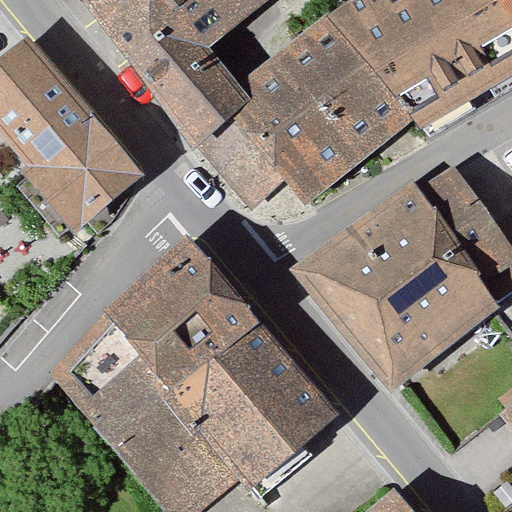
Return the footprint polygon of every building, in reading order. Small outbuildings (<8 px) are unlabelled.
[(58,0),(178,164),(187,152),(264,247),(317,211),(354,172),(394,144),(399,153),(511,94),(511,0),(405,0),(407,2),(383,19),(370,0),(361,0),(308,31),(224,101),(195,54),(256,14),(252,1),(252,0),(58,0)] [(129,192),(26,64),(0,84),(0,149),(71,238),(129,192)] [(402,192),(276,285),(377,420),(507,324),(500,314),(511,305),(511,261),(446,172),(410,199),(402,192)] [(241,340),(170,254),(82,327),(85,334),(28,382),(136,511),(247,511),(349,428),(261,323),(241,340)] [(511,407),(485,428),(511,460),(511,407)]
